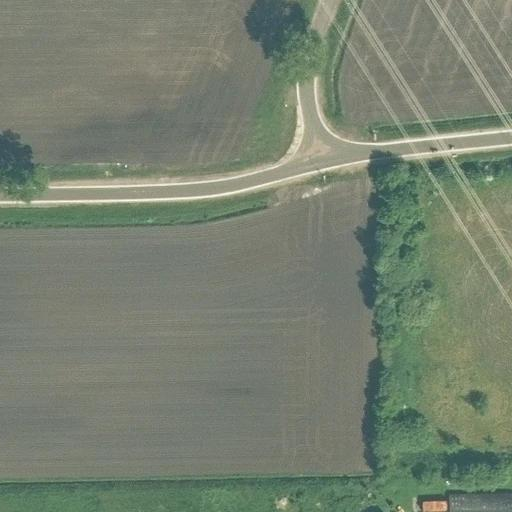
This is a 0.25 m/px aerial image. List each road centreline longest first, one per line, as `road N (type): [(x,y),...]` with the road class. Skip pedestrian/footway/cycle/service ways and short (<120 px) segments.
road 1 (tertiary): [(0,194),(188,191),(319,163)]
road 2 (tertiary): [(319,163),(511,136)]
road 3 (unclassified): [(319,163),(304,107),(305,53),(326,0)]
